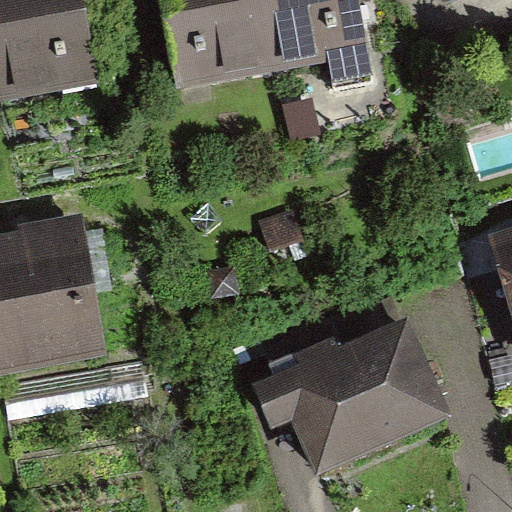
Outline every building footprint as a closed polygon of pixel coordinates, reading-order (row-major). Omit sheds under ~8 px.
[(0,0),(0,104),(97,87),(81,0),(0,0)] [(362,0),(165,0),(182,96),(373,62),(362,0)] [(87,227),(0,242),(0,386),(111,367),(87,227)] [(511,241),(501,244),(511,291),(511,241)] [(408,330),(255,395),(276,444),(297,435),(316,477),(447,421),(408,330)]
